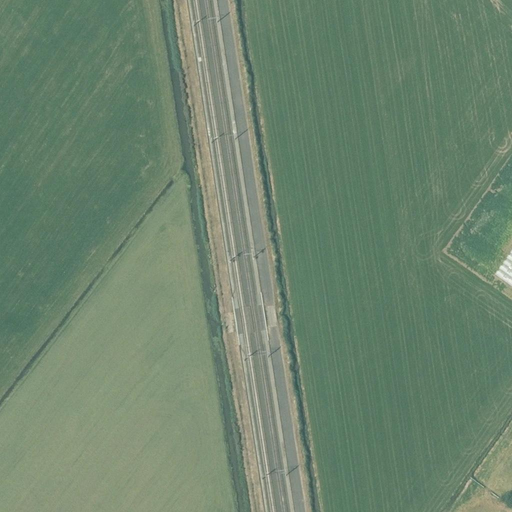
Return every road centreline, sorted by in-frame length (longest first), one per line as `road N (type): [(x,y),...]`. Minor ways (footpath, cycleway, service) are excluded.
road 1 (track): [(226,313),(179,0)]
road 2 (track): [(258,511),(229,333)]
